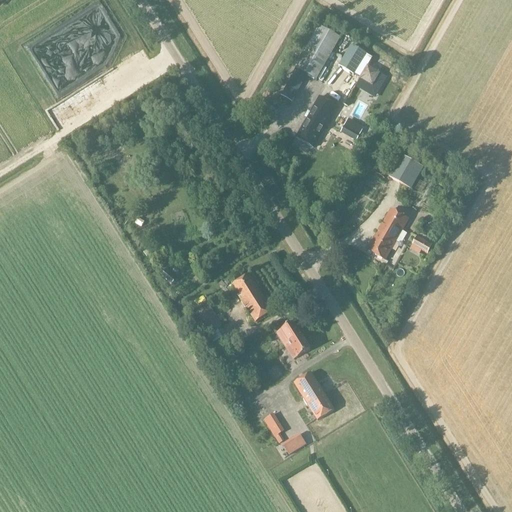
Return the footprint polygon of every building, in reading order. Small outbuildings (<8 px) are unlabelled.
[(316,82),(340,39),(319,27),(280,96),(292,103),(307,76),(316,82)] [(359,80),(359,79),(367,66),(368,67),(372,59),(350,46),(338,67),(359,80)] [(367,66),(359,79),(372,87),(380,74),(367,66)] [(313,149),(337,108),(319,98),(296,139),(313,149)] [(258,128),(264,124),(261,120),(255,124),(258,128)] [(355,142),(360,133),(345,124),(340,132),(349,137),(349,138),(355,142)] [(410,190),(422,168),(399,155),(387,177),(410,190)] [(385,261),(408,220),(391,210),(367,251),(385,261)] [(426,254),(432,245),(417,236),(412,245),(421,250),(421,251),(426,254)] [(255,323),(272,312),(248,275),(231,286),(255,323)] [(198,317),(209,334),(211,338),(224,331),(206,302),(193,310),(198,317)] [(228,324),(244,321),(242,313),(227,317),(228,324)] [(285,347),(301,337),(293,323),(277,333),(282,342),(285,347)] [(301,337),(285,347),(289,353),(293,360),(310,350),(301,337)] [(311,373),(293,383),(316,421),(333,411),(311,373)] [(284,432),(280,426),(270,432),(274,438),(284,432)] [(304,446),(297,435),(281,444),(288,455),(304,446)]
